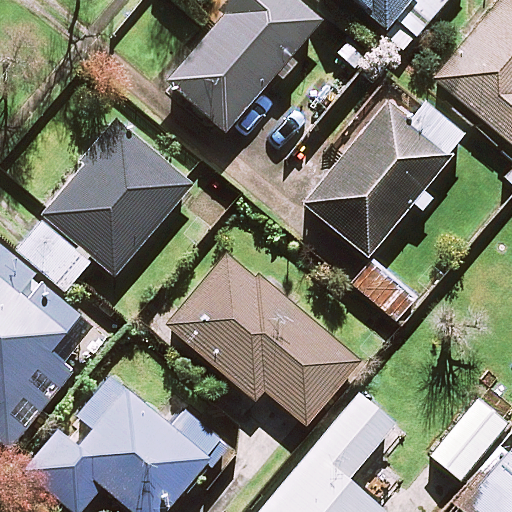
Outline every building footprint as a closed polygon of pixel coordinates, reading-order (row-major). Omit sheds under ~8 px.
[(228,136),(277,81),(284,88),(303,67),(296,60),(326,26),(297,0),(237,0),(217,23),(222,27),(170,84),(228,136)] [(335,0),(401,58),(452,0),(335,0)] [(511,0),(506,0),(436,82),(511,146),(511,0)] [(345,29),(327,48),(356,76),(375,58),(345,29)] [(373,260),(413,207),(425,216),(437,200),(425,191),(463,140),(394,88),(304,208),(373,260)] [(193,185),(115,126),(19,253),(70,293),(94,261),(120,281),(193,185)] [(0,450),(8,457),(75,374),(53,357),(84,319),(0,251),(0,450)] [(361,364),(229,258),(170,332),(257,402),(265,392),(309,428),(361,364)] [(372,266),(352,287),(389,322),(409,300),(372,266)] [(151,408),(116,374),(26,471),(70,511),(81,511),(105,488),(130,511),(167,511),(229,446),(168,389),(151,408)] [(266,511),(382,511),(349,484),(396,427),(361,398),(266,511)] [(510,427),(482,402),(433,458),(461,482),(510,427)] [(511,511),(511,462),(470,510),(471,511),(511,511)]
